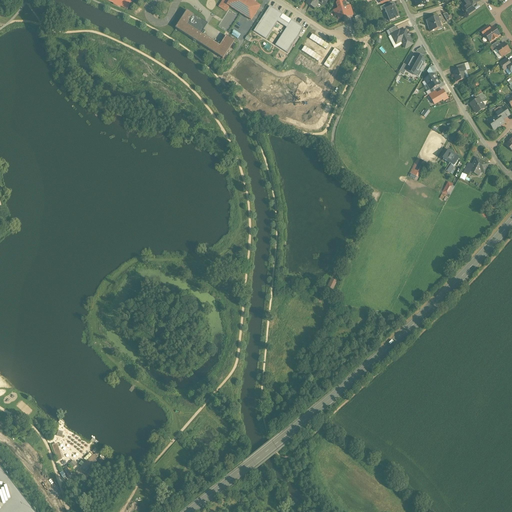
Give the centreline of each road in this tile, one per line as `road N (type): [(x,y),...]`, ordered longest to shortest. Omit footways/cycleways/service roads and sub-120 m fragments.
road 1 (primary): [(190,511),(362,370),(511,220)]
road 2 (residential): [(402,0),(489,151)]
road 3 (track): [(333,142),(343,171),(375,201),(333,274)]
